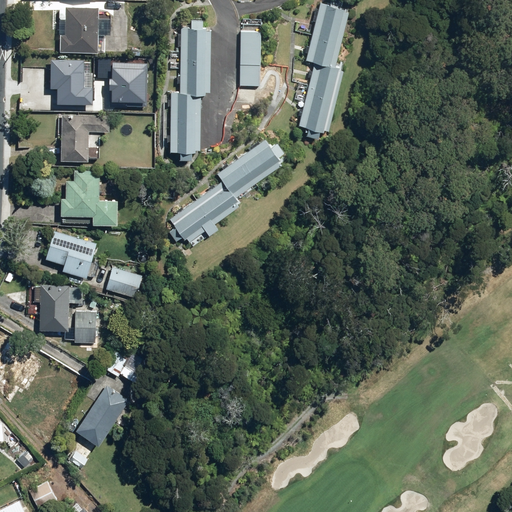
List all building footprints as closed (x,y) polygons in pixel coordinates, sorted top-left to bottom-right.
[(317,59),(300,120),(329,128),(345,67),(336,65),(352,7),(326,0),(321,0),(307,56),(317,59)] [(96,52),(97,34),(110,35),(110,18),(98,18),(99,6),(67,4),(67,8),(59,8),(58,35),(61,35),(60,50),(96,52)] [(210,93),(211,26),(184,26),(183,91),(172,90),(171,151),(200,152),(201,92),(210,93)] [(261,31),(241,30),(241,84),(260,84),(261,31)] [(51,58),(50,88),(57,88),(57,103),(93,104),(93,86),(93,73),(101,73),(101,61),(85,61),(85,59),(51,58)] [(94,107),(106,108),(106,104),(118,104),(118,92),(94,92),(94,107)] [(89,131),(110,131),(110,114),(63,113),(61,161),(89,162),(89,157),(100,158),(101,137),(93,137),(93,140),(89,140),(89,131)] [(222,183),(170,221),(188,244),(239,207),(233,199),(282,163),(264,139),(216,174),(222,183)] [(88,169),(88,171),(74,170),(73,180),(66,180),(66,198),(61,198),(61,214),(93,215),(93,223),(107,224),(118,224),(118,199),(99,199),(100,171),(96,171),(96,169),(88,169)] [(27,223),(58,224),(59,205),(28,204),(27,223)] [(72,272),(69,280),(82,283),(84,276),(86,277),(96,242),(56,230),(47,258),(65,264),(63,270),(72,272)] [(114,266),(107,288),(135,297),(142,275),(114,266)] [(69,301),(83,302),(84,286),(42,284),(39,330),(68,331),(69,301)] [(95,312),(75,311),(74,342),(95,343),(95,312)] [(1,378),(4,380),(25,393),(46,360),(24,347),(21,353),(10,346),(3,358),(10,362),(1,378)] [(132,357),(116,348),(105,368),(119,376),(121,373),(137,383),(143,372),(137,369),(144,357),(135,352),(132,357)] [(129,400),(125,397),(128,393),(113,383),(111,387),(107,384),(76,429),(98,444),(129,400)] [(33,458),(18,444),(10,452),(24,466),(33,458)] [(27,511),(19,497),(0,506),(0,511),(27,511)] [(88,511),(83,506),(81,508),(77,503),(66,511),(88,511)]
